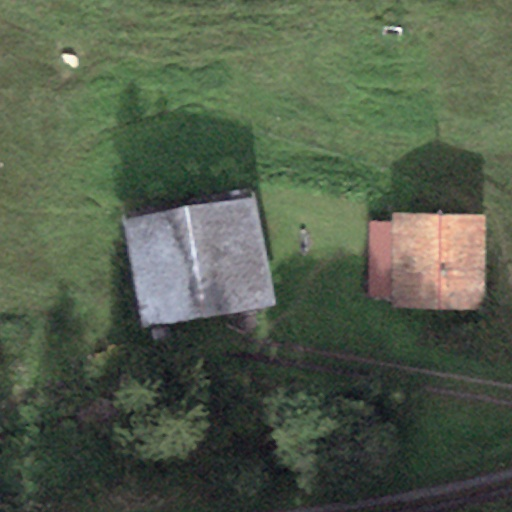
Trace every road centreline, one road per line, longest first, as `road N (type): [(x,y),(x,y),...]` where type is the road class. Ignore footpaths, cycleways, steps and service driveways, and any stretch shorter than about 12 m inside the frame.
road 1 (track): [(247,345),(511,392)]
road 2 (track): [(321,511),(511,481)]
